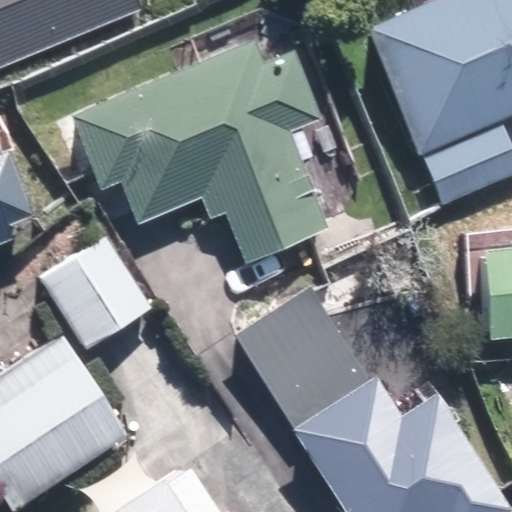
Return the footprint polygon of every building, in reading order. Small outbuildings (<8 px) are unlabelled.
[(0,0),(0,66),(81,35),(102,0),(0,0)] [(511,114),(511,0),(401,0),(403,4),(364,21),(445,208),(511,178),(511,146),(510,141),(501,120),(511,114)] [(66,105),(96,186),(124,175),(141,222),(183,207),(200,200),(207,219),(227,212),(246,264),(325,234),(286,130),(321,117),(294,44),(259,57),(252,36),(66,105)] [(0,245),(17,239),(11,226),(33,217),(7,153),(1,156),(0,154),(0,245)] [(107,228),(36,268),(80,347),(123,322),(151,307),(107,228)] [(511,243),(480,246),(486,340),(511,338),(511,243)] [(388,403),(311,280),(232,330),(346,511),(500,511),(511,505),(511,504),(431,376),(388,403)] [(60,329),(0,367),(0,486),(15,509),(129,436),(60,329)] [(225,511),(188,454),(95,511),(225,511)]
